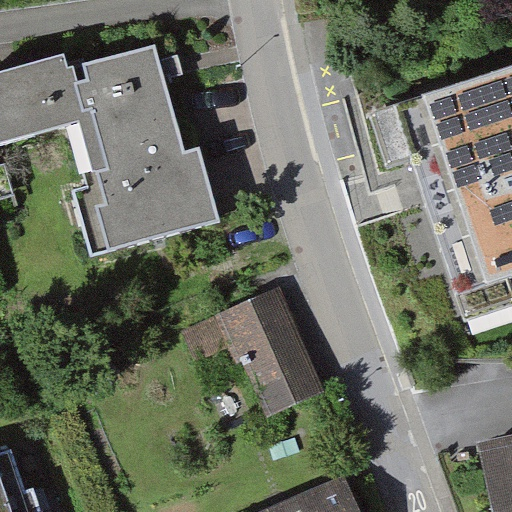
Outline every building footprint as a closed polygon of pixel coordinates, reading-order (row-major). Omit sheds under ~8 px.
[(209,249),(152,71),(66,99),(60,81),(0,100),(0,222),(55,205),(83,290),(209,249)] [(511,74),(380,119),(446,313),(511,291),(511,74)] [(327,408),(278,297),(220,323),(268,434),(327,408)] [(33,511),(14,451),(0,455),(0,511),(33,511)] [(511,511),(511,454),(476,461),(486,511),(511,511)] [(355,511),(342,484),(281,511),(355,511)]
